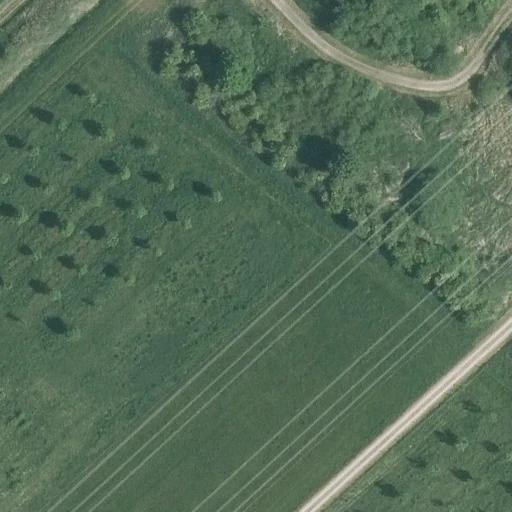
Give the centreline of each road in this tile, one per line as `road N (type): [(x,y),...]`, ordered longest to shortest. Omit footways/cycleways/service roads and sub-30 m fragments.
road 1 (track): [(0,17),(18,0),(511,323),(306,511)]
road 2 (track): [(511,15),(463,78),(427,86),(333,56),(275,0)]
